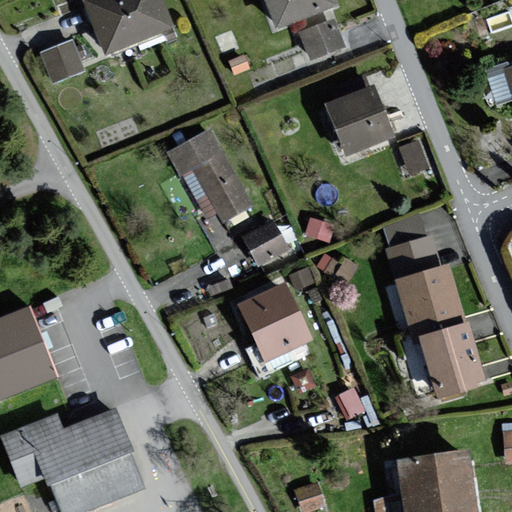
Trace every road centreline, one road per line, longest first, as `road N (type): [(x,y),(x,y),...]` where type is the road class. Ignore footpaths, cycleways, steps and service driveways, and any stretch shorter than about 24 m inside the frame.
road 1 (residential): [(0,47),(258,511)]
road 2 (residential): [(511,307),(387,0)]
